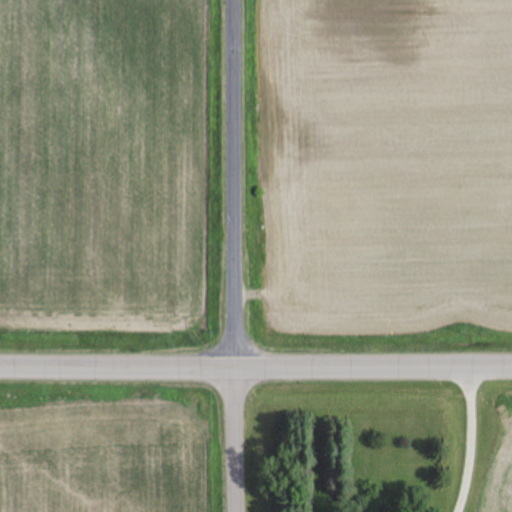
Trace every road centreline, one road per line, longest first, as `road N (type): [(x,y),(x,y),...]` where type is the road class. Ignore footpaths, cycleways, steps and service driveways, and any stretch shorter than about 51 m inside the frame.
road 1 (residential): [(235,511),(230,0)]
road 2 (secondary): [(0,366),(511,366)]
